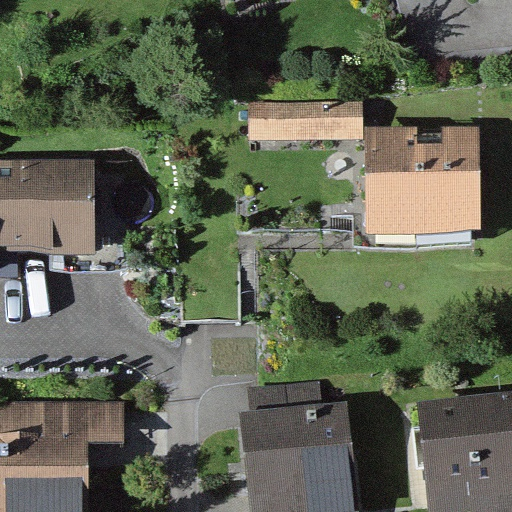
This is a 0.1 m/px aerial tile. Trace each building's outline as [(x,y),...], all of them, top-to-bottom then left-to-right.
[(252,109),(252,143),(361,143),(361,109),(252,109)] [(475,142),(372,143),(373,234),(475,233),(475,142)] [(123,173),(0,175),(0,254),(124,253),(123,173)] [(242,326),(241,264),(181,264),(182,327),(242,326)] [(252,427),(246,428),(255,511),(352,511),(343,418),(323,420),(319,385),(248,393),(252,427)] [(511,511),(511,404),(422,413),(430,494),(445,493),(446,504),(455,511),(471,511),(475,511),(474,511),(511,511)] [(0,511),(84,511),(84,469),(72,469),(72,413),(6,413),(6,444),(0,443),(0,511)]
